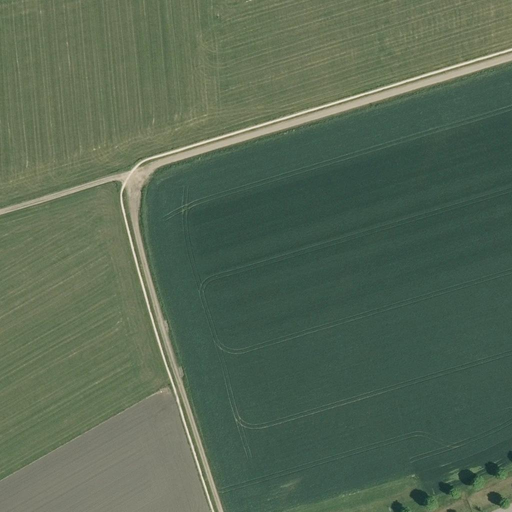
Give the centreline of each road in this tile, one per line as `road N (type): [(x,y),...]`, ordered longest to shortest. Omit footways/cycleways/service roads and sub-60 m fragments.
road 1 (track): [(511,58),(151,165),(137,178)]
road 2 (track): [(220,511),(142,258),(132,208),(137,178)]
road 3 (track): [(0,212),(137,178)]
